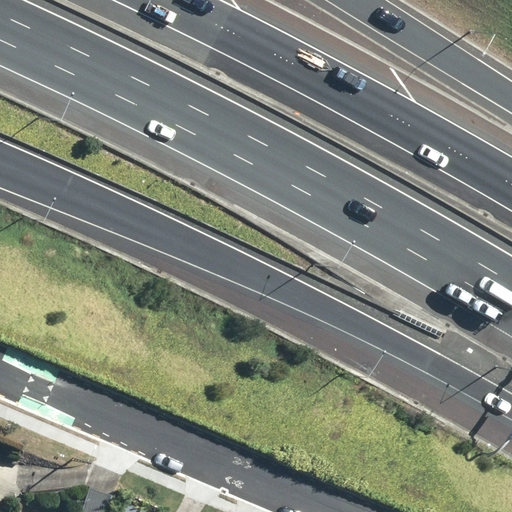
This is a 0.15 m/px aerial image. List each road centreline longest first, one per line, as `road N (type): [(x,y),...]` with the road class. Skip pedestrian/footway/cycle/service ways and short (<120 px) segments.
road 1 (motorway): [(511,283),(293,157),(0,13)]
road 2 (motorway): [(511,408),(147,221),(0,163)]
road 3 (motorway): [(167,0),(375,104),(511,184)]
road 4 (residential): [(337,511),(0,368)]
road 5 (motorway): [(355,0),(511,98)]
